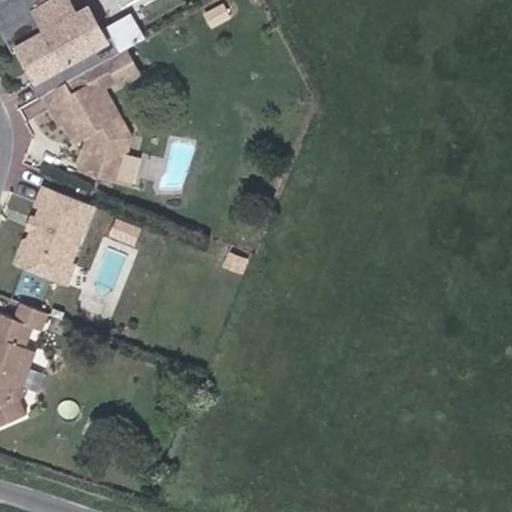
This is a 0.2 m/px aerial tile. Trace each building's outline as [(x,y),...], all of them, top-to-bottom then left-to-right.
[(76,18),(65,0),(58,0),(45,7),(40,0),(0,0),(0,17),(18,50),(26,45),(43,75),(34,79),(43,95),(47,92),(113,56),(95,24),(83,31),(76,18)] [(230,16),(223,4),(205,14),(212,27),(230,16)] [(95,24),(88,11),(76,18),(83,31),(95,24)] [(43,75),(26,45),(18,50),(34,79),(43,75)] [(131,137),(103,87),(118,79),(121,83),(139,73),(126,49),(122,51),(120,53),(114,56),(113,56),(47,92),(43,95),(59,123),(64,121),(75,141),(85,135),(87,134),(90,140),(83,169),(115,179),(123,153),(127,150),(131,137)] [(83,169),(90,140),(87,134),(85,135),(87,140),(85,148),(82,150),(79,163),(81,169),(83,169)] [(70,264),(93,207),(43,188),(37,205),(41,207),(37,219),(35,223),(40,225),(38,229),(33,227),(32,230),(29,239),(24,241),(20,253),(22,258),(20,264),(67,283),(74,266),(70,264)] [(38,229),(40,225),(35,223),(37,219),(33,218),(28,229),(32,230),(33,227),(38,229)] [(133,243),(138,229),(118,221),(113,234),(133,243)] [(236,270),(241,258),(230,254),(225,266),(236,270)] [(241,272),(246,260),(241,258),(236,270),(241,272)] [(10,395),(30,348),(26,346),(34,327),(43,330),(50,314),(20,303),(14,318),(0,312),(0,425),(26,414),(19,397),(13,400),(10,395)] [(22,386),(37,351),(30,348),(10,395),(13,400),(19,397),(26,394),(22,386)]
